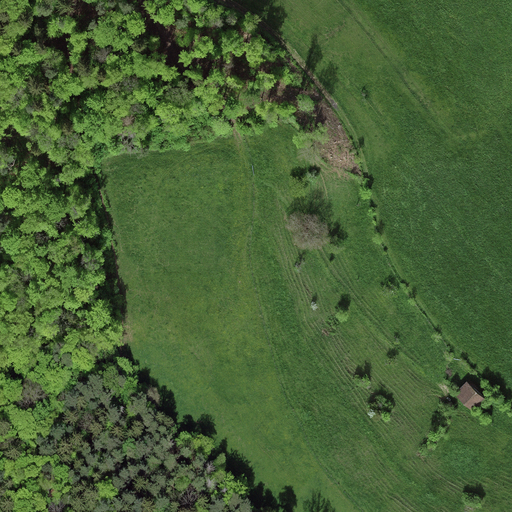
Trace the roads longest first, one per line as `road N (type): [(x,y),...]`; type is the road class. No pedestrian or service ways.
road 1 (track): [(205,0),(284,47),(357,141),(389,259),(484,376)]
road 2 (track): [(119,0),(100,139),(126,361)]
